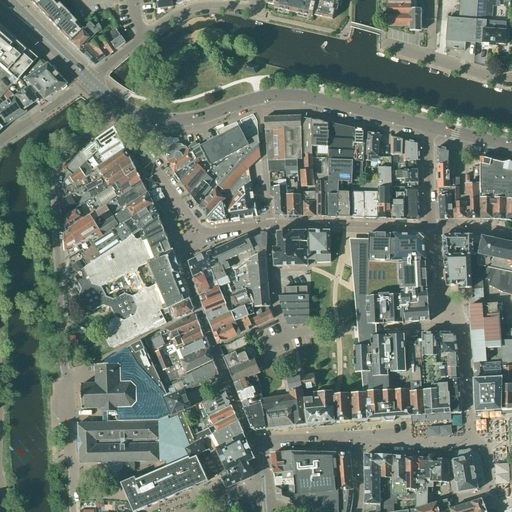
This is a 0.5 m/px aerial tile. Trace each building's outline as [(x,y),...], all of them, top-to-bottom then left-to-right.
[(38,9),(47,0),(33,0),(31,2),(38,9)] [(44,16),(55,5),(52,2),(53,0),(47,0),(38,9),(44,16)] [(172,0),(157,0),(159,9),(173,7),(172,0)] [(321,0),(321,6),(316,5),(317,0),(315,0),(266,0),(266,4),(275,6),(275,9),(313,17),(314,16),(333,20),(335,11),(337,11),(339,0),(321,0)] [(388,0),(389,26),(410,26),(410,28),(412,29),(415,30),(417,30),(420,29),(422,28),(422,26),(422,9),(416,9),(416,0),(388,0)] [(475,43),(477,16),(478,0),(460,0),(459,19),(449,18),(447,42),(446,50),(465,51),(465,43),(475,43)] [(477,16),(475,43),(490,44),(490,46),(496,47),(496,45),(505,45),(507,22),(487,21),(487,17),(492,17),(493,6),(500,7),(500,2),(497,2),(497,0),(486,0),(486,17),(477,16)] [(50,22),(64,9),(58,3),(56,6),(55,5),(44,16),(50,22)] [(56,29),(70,16),(64,9),(50,22),(56,29)] [(62,36),(74,25),(76,23),(70,16),(56,29),(62,36)] [(103,48),(109,43),(119,36),(114,29),(98,41),(97,39),(97,40),(94,36),(97,32),(99,34),(101,32),(99,30),(100,30),(95,18),(87,25),(69,43),(86,58),(102,46),(103,48)] [(74,25),(62,36),(69,42),(82,29),(80,31),(74,25)] [(0,130),(2,128),(0,125),(0,98),(7,91),(11,87),(18,79),(19,79),(37,59),(0,26),(0,130)] [(109,43),(115,51),(125,44),(119,36),(109,43)] [(95,66),(115,51),(109,43),(103,48),(102,46),(86,58),(95,66)] [(27,88),(37,101),(38,100),(40,103),(66,85),(65,85),(67,82),(60,75),(58,77),(46,64),(44,66),(37,59),(19,79),(26,89),(27,88)] [(256,74),(258,68),(246,65),(244,71),(256,74)] [(7,91),(14,97),(13,97),(14,98),(21,107),(23,110),(37,101),(27,88),(26,89),(19,79),(18,79),(11,87),(7,91)] [(25,113),(23,110),(21,107),(14,98),(13,97),(3,105),(14,120),(25,113)] [(0,119),(6,125),(14,120),(3,105),(0,107),(0,119)] [(268,163),(298,160),(302,160),(301,119),(301,117),(264,118),(268,163)] [(313,156),(312,120),(304,119),(305,156),(313,156)] [(329,159),(330,124),(312,120),(313,156),(313,159),(329,159)] [(353,183),(353,181),(354,161),(355,129),(330,124),(329,159),(329,175),(329,188),(329,217),(339,218),(339,193),(343,193),(343,183),(345,183),(353,183)] [(117,155),(126,150),(115,128),(88,146),(78,156),(77,157),(84,166),(89,173),(117,155)] [(213,190),(215,192),(259,145),(258,136),(247,143),(239,128),(238,128),(208,144),(207,143),(201,147),(206,158),(203,160),(211,168),(207,174),(206,174),(213,181),(217,184),(213,190)] [(354,161),(363,162),(364,162),(365,132),(355,129),(354,161)] [(378,163),(378,158),(378,157),(379,135),(368,134),(367,156),(367,162),(378,163)] [(404,155),(405,140),(392,137),(391,155),(404,155)] [(419,143),(405,140),(404,155),(405,171),(418,171),(417,161),(420,161),(419,143)] [(201,147),(199,144),(188,151),(187,149),(185,147),(182,145),(182,146),(179,145),(176,145),(173,146),(170,149),(168,151),(167,154),(167,157),(170,162),(168,163),(175,174),(194,163),(196,165),(196,166),(197,164),(203,159),(203,160),(206,158),(201,147)] [(259,145),(215,192),(199,208),(208,219),(223,203),(226,206),(251,182),(249,169),(260,158),(259,145)] [(438,165),(450,165),(451,151),(438,148),(438,165)] [(122,164),(130,159),(126,150),(117,155),(89,173),(84,166),(64,184),(63,199),(86,187),(122,164)] [(313,156),(305,156),(305,171),(312,170),(313,170),(313,159),(313,156)] [(84,166),(77,157),(67,168),(64,184),(84,166)] [(392,194),(392,188),(392,172),(391,158),(378,158),(378,163),(379,182),(379,193),(379,219),(393,220),(392,202),(392,194)] [(511,165),(504,163),(504,164),(497,162),(492,161),(492,160),(481,158),(480,179),(480,185),(480,209),(481,219),(494,220),(506,221),(511,221),(511,165)] [(85,203),(93,199),(109,189),(112,187),(119,182),(136,171),(130,159),(122,164),(86,187),(63,199),(63,207),(63,218),(78,209),(80,207),(83,205),(84,204),(85,203)] [(211,168),(203,160),(203,159),(197,164),(207,174),(211,168)] [(285,174),(298,173),(298,160),(268,163),(269,173),(285,171),(285,174)] [(363,170),(363,162),(354,161),(353,181),(362,182),(363,182),(363,170)] [(180,182),(196,165),(194,163),(175,174),(180,182)] [(206,174),(207,174),(197,164),(196,166),(180,182),(189,194),(206,174)] [(450,189),(450,178),(450,165),(438,165),(438,188),(439,192),(453,192),(452,189),(450,189)] [(305,171),(301,171),(302,188),(315,187),(316,187),(315,180),(313,180),(313,175),(312,170),(305,171)] [(94,214),(108,205),(133,189),(132,188),(142,182),(136,171),(119,182),(112,187),(109,189),(93,199),(85,203),(89,209),(91,208),(94,214)] [(287,216),(285,174),(285,171),(269,173),(270,183),(278,182),(279,187),(270,188),(271,196),(275,196),(276,216),(287,216)] [(405,184),(418,184),(418,171),(405,171),(392,172),(392,188),(405,188),(405,184)] [(285,174),(287,216),(302,217),(301,196),(299,196),(298,173),(285,174)] [(329,188),(329,175),(313,175),(313,180),(315,180),(316,187),(315,187),(315,193),(314,193),(316,217),(329,217),(329,188)] [(470,185),(470,176),(466,176),(466,185),(465,185),(466,197),(467,197),(467,203),(460,203),(459,188),(460,188),(460,178),(450,178),(450,189),(452,189),(453,192),(454,220),(468,219),(481,219),(480,209),(480,185),(470,185)] [(108,205),(114,215),(139,198),(147,192),(152,190),(147,180),(142,183),(133,189),(108,205)] [(212,190),(213,190),(217,184),(213,181),(209,186),(202,180),(190,195),(198,206),(198,205),(212,190)] [(362,185),(362,182),(353,181),(353,183),(352,193),(363,193),(378,193),(379,193),(379,182),(365,182),(365,185),(362,185)] [(226,206),(229,221),(257,217),(255,204),(254,204),(251,182),(226,206)] [(351,218),(352,193),(353,183),(345,183),(345,185),(348,185),(348,193),(343,193),(339,193),(339,218),(351,218)] [(405,195),(406,220),(418,221),(420,218),(420,217),(418,184),(405,184),(405,188),(405,195)] [(440,220),(454,220),(453,192),(439,192),(439,198),(440,220)] [(122,226),(132,219),(145,210),(154,205),(148,193),(127,208),(115,216),(122,226)] [(304,217),(316,217),(314,193),(305,193),(304,193),(304,202),(304,217)] [(378,219),(378,193),(363,193),(352,193),(351,218),(365,219),(378,219)] [(405,195),(396,195),(396,202),(392,202),(393,220),(406,220),(405,195)] [(229,221),(226,206),(223,203),(208,219),(208,220),(211,223),(214,224),(229,221)] [(106,207),(108,205),(94,214),(64,233),(65,251),(73,247),(88,237),(92,244),(103,238),(95,227),(112,216),(106,207)] [(71,277),(159,217),(154,205),(145,211),(132,220),(116,230),(114,228),(118,226),(112,216),(95,227),(103,238),(92,244),(80,252),(69,258),(71,278),(71,277)] [(66,229),(82,218),(78,209),(63,218),(66,229)] [(113,348),(154,327),(156,330),(167,324),(164,315),(171,312),(169,308),(190,299),(181,276),(173,251),(171,251),(167,242),(169,241),(159,217),(71,277),(73,279),(72,281),(73,283),(75,284),(78,282),(82,290),(79,298),(85,308),(93,311),(104,306),(111,308),(117,319),(111,322),(106,338),(111,347),(113,348)] [(278,248),(274,248),(274,267),(309,266),(308,260),(309,260),(308,242),(308,231),(277,232),(278,233),(276,235),(276,239),(278,241),(278,248)] [(330,232),(308,231),(308,242),(309,260),(317,260),(317,264),(331,263),(330,232)] [(236,291),(247,289),(252,288),(254,297),(255,308),(270,307),(266,253),(267,235),(266,234),(265,235),(259,237),(255,239),(255,240),(250,242),(248,236),(211,252),(189,263),(193,277),(203,272),(217,266),(222,264),(224,267),(223,269),(227,279),(226,279),(228,283),(231,282),(234,292),(236,291)] [(359,245),(357,278),(363,346),(369,346),(369,348),(372,348),(372,337),(374,337),(374,325),(384,325),(384,324),(388,323),(388,324),(404,324),(404,323),(406,322),(406,323),(430,322),(428,290),(427,290),(427,288),(428,288),(426,263),(425,263),(425,260),(426,260),(425,240),(425,239),(420,235),(394,235),(394,236),(392,236),(392,235),(372,234),(372,235),(370,235),(370,234),(369,234),(369,245),(359,245)] [(445,256),(471,256),(474,256),(476,256),(476,253),(474,253),(474,243),(479,243),(479,237),(474,236),(474,235),(446,236),(446,235),(443,238),(443,239),(445,256)] [(511,295),(511,243),(494,240),(494,239),(482,237),(476,265),(478,266),(475,278),(490,281),(489,286),(503,293),(511,295)] [(69,258),(80,252),(77,247),(66,254),(69,258)] [(472,289),(472,280),(471,256),(445,256),(447,277),(446,277),(447,287),(458,286),(459,291),(465,290),(465,289),(472,289)] [(217,282),(226,279),(227,279),(223,269),(224,267),(222,264),(217,266),(203,272),(193,277),(194,278),(199,296),(209,292),(219,287),(217,282)] [(211,300),(234,292),(231,282),(228,283),(226,279),(217,282),(219,287),(209,292),(199,296),(202,304),(211,300)] [(472,289),(483,289),(483,280),(475,280),(472,280),(472,289)] [(308,297),(307,287),(284,288),(285,297),(280,297),(280,300),(281,303),(282,306),(283,308),(286,319),(288,325),(310,324),(309,297),(308,297)] [(253,303),(247,289),(236,291),(234,292),(211,300),(202,304),(209,322),(229,313),(248,305),(253,303)] [(483,289),(472,289),(472,298),(472,299),(484,299),(483,289)] [(169,308),(171,312),(175,321),(193,313),(194,310),(190,299),(169,308)] [(213,333),(248,317),(254,314),(253,303),(248,305),(229,313),(209,322),(213,333)] [(503,362),(500,335),(500,328),(503,328),(502,304),(483,305),(470,306),(470,307),(471,320),(473,350),(474,363),(486,362),(503,362)] [(261,316),(253,319),(257,327),(274,319),(270,311),(261,316)] [(250,321),(253,319),(261,316),(259,313),(254,315),(248,317),(250,321)] [(171,341),(200,327),(196,315),(180,322),(145,340),(148,347),(153,345),(156,353),(174,345),(171,341)] [(248,317),(213,333),(218,345),(237,336),(250,330),(249,328),(252,326),(248,317)] [(204,339),(200,327),(171,341),(174,345),(156,353),(164,371),(172,367),(168,359),(177,352),(195,343),(204,339)] [(511,332),(500,335),(503,362),(503,363),(503,377),(502,401),(502,410),(502,411),(511,409),(511,332)] [(441,359),(440,347),(440,334),(436,333),(423,334),(423,342),(423,363),(422,363),(422,388),(424,388),(425,406),(426,416),(451,414),(449,382),(449,371),(448,371),(445,363),(448,363),(448,359),(441,359)] [(440,347),(457,347),(456,335),(454,334),(440,334),(440,347)] [(263,399),(266,417),(269,429),(308,425),(308,424),(329,422),(335,422),(349,421),(351,421),(351,410),(353,410),(353,421),(368,420),(369,420),(384,419),(385,421),(387,422),(394,422),(394,421),(396,418),(396,417),(411,416),(411,406),(411,390),(389,391),(388,371),(391,371),(391,373),(406,372),(405,335),(374,337),(372,337),(372,348),(369,348),(369,346),(363,346),(354,346),(355,373),(365,373),(367,393),(352,394),(352,396),(350,396),(350,395),(333,396),(333,392),(314,393),(315,398),(304,399),(302,389),(316,387),(314,374),(287,379),(288,380),(284,381),(286,396),(263,399)] [(172,367),(209,350),(204,339),(195,343),(177,352),(168,359),(172,367)] [(159,373),(142,341),(123,351),(124,354),(123,354),(125,355),(126,355),(127,355),(128,356),(129,356),(130,357),(132,358),(132,359),(133,360),(134,361),(135,363),(136,364),(136,365),(137,367),(137,369),(137,371),(138,373),(139,376),(139,378),(140,380),(141,382),(143,384),(144,386),(146,388),(147,390),(149,392),(152,395),(154,396),(156,398),(160,400),(161,400),(163,401),(164,402),(166,401),(165,397),(168,395),(171,394),(170,393),(167,394),(159,374),(159,373)] [(224,358),(238,351),(234,341),(228,344),(220,348),(224,358)] [(426,416),(425,406),(424,388),(422,388),(422,363),(423,363),(423,342),(408,342),(411,390),(411,406),(411,416),(412,416),(426,416)] [(448,359),(459,358),(458,354),(457,347),(440,347),(441,359),(448,359)] [(238,367),(250,361),(244,349),(238,352),(238,351),(224,358),(229,371),(238,367)] [(174,391),(172,389),(170,383),(213,361),(209,350),(172,367),(164,371),(159,373),(159,374),(167,394),(170,393),(174,391)] [(160,403),(164,402),(163,401),(161,400),(160,400),(156,398),(154,396),(152,395),(149,392),(147,390),(146,388),(144,386),(143,384),(141,382),(140,380),(139,378),(139,376),(138,373),(137,371),(137,369),(137,367),(136,365),(136,364),(135,363),(134,361),(133,360),(132,359),(132,358),(130,357),(129,356),(128,356),(127,355),(126,355),(125,355),(123,354),(124,354),(123,351),(104,361),(104,365),(121,364),(122,383),(131,383),(137,388),(137,403),(132,408),(119,409),(119,412),(103,413),(103,423),(158,422),(158,430),(164,430),(164,431),(164,432),(163,432),(163,434),(163,435),(162,436),(162,439),(162,440),(162,442),(162,443),(162,445),(163,446),(163,447),(163,448),(163,449),(164,451),(164,452),(165,453),(165,454),(164,453),(159,453),(160,461),(165,461),(169,469),(189,461),(184,450),(188,449),(188,448),(190,447),(184,432),(178,417),(169,421),(168,420),(169,420),(167,415),(165,416),(160,403)] [(449,371),(459,370),(459,368),(459,358),(448,359),(448,363),(445,363),(448,371),(449,371)] [(235,384),(256,375),(261,373),(255,359),(250,361),(238,367),(229,371),(235,384)] [(171,396),(184,391),(188,391),(220,377),(214,362),(184,376),(185,378),(172,384),(174,388),(172,389),(174,391),(170,393),(171,394),(171,396)] [(501,377),(501,363),(486,363),(486,362),(474,363),(476,412),(484,412),(494,412),(494,411),(502,410),(502,401),(503,377),(501,377)] [(121,364),(104,365),(96,365),(97,384),(81,385),(82,410),(102,410),(102,413),(103,413),(119,412),(119,409),(132,408),(137,403),(137,388),(131,383),(122,383),(121,364)] [(449,382),(460,381),(459,370),(449,371),(449,382)] [(260,386),(261,386),(256,375),(235,384),(238,393),(252,389),(250,384),(258,381),(260,386)] [(449,382),(451,414),(462,413),(461,400),(460,381),(449,382)] [(242,403),(262,395),(261,386),(260,386),(261,390),(256,392),(254,388),(252,389),(238,393),(242,403)] [(191,408),(184,391),(171,396),(171,394),(168,395),(165,397),(166,401),(164,402),(160,403),(165,416),(167,415),(169,420),(178,416),(186,413),(185,411),(191,408)] [(212,408),(229,400),(226,392),(209,401),(212,408)] [(263,399),(262,395),(242,403),(249,421),(250,421),(250,422),(256,420),(266,417),(263,399)] [(209,418),(232,407),(229,400),(212,408),(213,408),(200,414),(203,421),(209,418)] [(213,426),(235,414),(232,407),(209,418),(213,426)] [(191,427),(186,413),(178,416),(184,432),(190,447),(203,440),(200,433),(195,435),(191,427)] [(236,415),(235,414),(213,426),(200,433),(203,440),(238,421),(236,415)] [(249,421),(252,429),(256,432),(256,431),(269,429),(266,417),(256,420),(250,422),(250,421),(249,421)] [(244,434),(238,421),(203,440),(190,447),(188,448),(188,449),(193,459),(198,457),(207,453),(208,454),(217,449),(221,446),(244,434)] [(158,422),(103,423),(78,424),(79,437),(78,437),(79,450),(80,463),(111,463),(111,466),(112,470),(114,471),(116,471),(116,476),(135,471),(134,462),(160,461),(159,453),(164,453),(165,454),(165,453),(164,452),(164,451),(163,449),(163,448),(163,447),(163,446),(162,445),(162,443),(162,442),(162,440),(162,439),(162,436),(163,435),(163,434),(163,432),(164,432),(164,431),(164,430),(158,430),(158,422)] [(254,457),(244,434),(221,446),(217,449),(227,471),(220,474),(220,475),(223,481),(222,482),(223,483),(224,483),(227,489),(243,481),(255,476),(248,462),(255,459),(254,457)] [(276,488),(293,488),(291,463),(292,453),(271,455),(272,456),(274,474),(276,488)] [(337,464),(336,454),(292,453),(291,463),(293,488),(294,496),(295,506),(304,511),(339,511),(340,506),(337,464)] [(350,511),(352,504),(353,495),(353,490),(350,455),(336,454),(337,464),(340,506),(339,511),(350,511)] [(450,465),(450,483),(451,483),(452,492),(457,491),(457,492),(460,494),(475,491),(477,491),(479,489),(478,486),(476,471),(478,471),(479,469),(478,462),(476,460),(474,461),(474,458),(471,457),(469,457),(468,455),(467,454),(464,454),(463,456),(463,458),(456,459),(454,460),(452,462),(453,464),(450,465)] [(393,479),(392,457),(388,457),(379,456),(365,456),(365,463),(365,476),(365,483),(366,497),(365,505),(377,506),(376,511),(393,511),(394,505),(397,505),(397,501),(398,501),(397,496),(393,496),(393,479)] [(121,484),(133,511),(137,511),(138,511),(159,503),(159,504),(166,502),(165,500),(175,496),(175,497),(177,496),(177,495),(188,490),(189,491),(197,487),(208,481),(202,467),(198,457),(193,459),(189,461),(169,469),(137,483),(134,478),(121,484)] [(407,493),(406,458),(392,457),(393,479),(393,496),(397,496),(407,495),(407,493)] [(417,481),(417,459),(406,458),(407,493),(407,495),(397,496),(398,501),(417,500),(417,481)] [(436,468),(436,460),(436,459),(428,458),(428,459),(417,459),(417,481),(417,500),(417,509),(428,505),(428,488),(434,489),(434,486),(431,486),(431,471),(436,471),(436,468)] [(450,483),(450,465),(449,465),(449,460),(436,460),(436,468),(436,471),(431,471),(431,486),(434,486),(434,483),(437,483),(437,487),(441,487),(441,483),(450,483)] [(278,500),(295,506),(294,496),(293,488),(276,488),(278,500)] [(444,511),(453,509),(449,498),(437,502),(438,502),(428,505),(417,509),(417,510),(400,511),(444,511)] [(486,511),(482,500),(453,509),(444,511),(486,511)]
